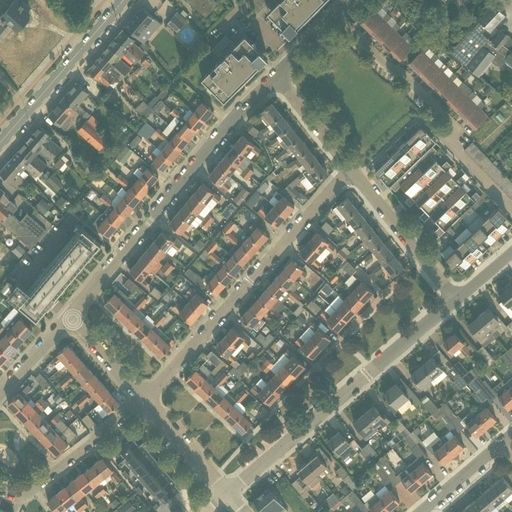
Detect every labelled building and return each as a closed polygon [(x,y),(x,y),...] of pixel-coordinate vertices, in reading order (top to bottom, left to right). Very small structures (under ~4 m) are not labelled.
[(26,13),(30,8),(20,0),(15,0),(0,17),(0,22),(1,23),(0,23),(0,37),(2,40),(13,26),(18,30),(30,16),(26,13)] [(187,0),(206,16),(217,3),(213,0),(187,0)] [(274,19),(273,20),(277,24),(278,23),(290,35),(297,27),(304,21),(302,18),(317,3),(319,5),(324,0),(275,0),(278,2),(268,12),(274,19)] [(374,10),(361,23),(370,32),(389,14),(378,4),(373,9),(374,10)] [(511,49),(511,51),(503,44),(509,36),(501,30),(492,42),(481,33),(486,27),(490,31),(504,15),(493,5),(472,27),(473,27),(470,31),(449,51),(479,76),(494,57),(501,63),(504,60),(511,66),(511,49)] [(161,23),(142,7),(125,26),(144,43),(161,23)] [(183,8),(179,12),(184,17),(188,13),(183,8)] [(390,13),(393,17),(398,12),(395,8),(390,13)] [(187,19),(184,17),(179,12),(178,11),(167,23),(177,31),(187,19)] [(398,24),(391,17),(389,14),(370,32),(380,42),(398,24)] [(407,33),(401,26),(398,24),(380,42),(389,51),(407,33)] [(135,39),(123,28),(116,37),(140,57),(144,52),(133,42),(135,39)] [(389,51),(399,61),(412,47),(411,46),(416,41),(407,33),(389,51)] [(253,40),(252,41),(245,34),(235,44),(226,35),(212,48),(222,58),(202,78),(208,84),(207,86),(211,90),(212,89),(222,98),(223,98),(223,97),(229,91),(231,93),(231,94),(238,86),(236,84),(244,76),(251,69),(254,71),(268,57),(256,45),(257,44),(253,40)] [(135,62),(140,57),(116,37),(109,45),(121,55),(124,52),(135,62)] [(429,39),(425,43),(426,44),(429,48),(434,43),(429,39)] [(429,48),(426,44),(421,49),(422,50),(408,63),(418,73),(431,59),(430,58),(425,53),(429,48)] [(119,58),(121,55),(109,45),(102,53),(126,73),(130,68),(119,58)] [(121,79),(126,73),(102,53),(95,61),(108,71),(110,69),(121,79)] [(418,73),(427,82),(441,69),(440,68),(434,62),(439,57),(436,55),(435,54),(430,58),(431,59),(418,73)] [(447,61),(448,62),(445,64),(448,66),(450,64),(454,61),(451,58),(447,61)] [(146,68),(151,63),(146,59),(142,63),(146,68)] [(95,61),(88,69),(107,86),(115,77),(108,71),(95,61)] [(448,66),(445,64),(445,63),(440,68),(441,69),(427,82),(437,92),(450,78),(449,77),(443,71),(448,67),(448,66)] [(138,76),(142,72),(143,71),(139,67),(138,68),(134,72),(138,76)] [(466,79),(470,75),(465,70),(461,75),(466,79)] [(450,78),(437,92),(446,101),(459,88),(458,86),(453,81),(457,76),(454,72),(449,77),(450,78)] [(77,82),(63,98),(79,113),(82,116),(86,111),(78,104),(89,92),(77,82)] [(446,101),(455,110),(469,97),(468,96),(462,90),(467,85),(463,82),(458,86),(459,88),(446,101)] [(488,96),(493,91),(489,87),(484,92),(488,96)] [(164,88),(157,97),(160,99),(161,100),(168,92),(164,88)] [(118,99),(110,91),(104,97),(113,105),(118,99)] [(469,97),(455,110),(465,120),(478,106),(477,105),(471,99),(476,95),(472,91),(468,96),(469,97)] [(149,105),(152,108),(160,99),(157,97),(156,95),(147,104),(149,105)] [(79,113),(63,98),(49,115),(65,129),(79,113)] [(205,120),(213,110),(203,101),(202,102),(197,98),(194,102),(198,106),(194,111),(205,120)] [(157,114),(165,104),(163,103),(163,102),(161,100),(160,99),(152,108),(154,109),(153,110),(157,114)] [(478,106),(465,120),(474,129),(488,115),(481,108),(485,104),(482,100),(477,105),(478,106)] [(262,111),(263,111),(262,112),(271,123),(271,122),(281,115),(272,103),(262,111)] [(149,105),(140,114),(145,119),(153,110),(154,109),(152,108),(149,105)] [(170,112),(176,116),(179,112),(174,107),(170,112)] [(182,118),(197,130),(205,120),(194,111),(190,108),(184,116),(182,118)] [(173,128),(188,140),(197,130),(182,118),(184,116),(179,112),(176,116),(180,120),(173,128)] [(271,123),(274,127),(280,134),(290,126),(281,115),(271,122),(271,123)] [(111,140),(87,119),(78,130),(101,150),(111,140)] [(143,136),(148,130),(153,133),(156,130),(146,122),(138,132),(139,132),(143,136)] [(188,140),(173,128),(169,124),(163,131),(167,135),(165,137),(166,138),(170,141),(180,150),(188,140)] [(251,124),(247,130),(255,137),(260,132),(251,124)] [(52,135),(40,125),(32,133),(56,154),(61,148),(50,138),(52,135)] [(265,135),(271,130),(267,126),(261,130),(262,131),(265,135)] [(280,142),(283,139),(289,146),(299,138),(290,126),(280,134),(276,138),(280,142)] [(421,126),(406,141),(425,161),(431,155),(431,156),(437,150),(433,146),(436,142),(421,126)] [(163,131),(158,127),(154,132),(159,136),(163,131)] [(262,131),(257,135),(260,139),(265,135),(262,131)] [(143,139),(142,138),(143,136),(139,132),(137,134),(137,135),(129,144),(135,148),(143,139)] [(51,159),(56,154),(32,133),(25,142),(37,152),(40,150),(51,159)] [(261,150),(242,135),(234,145),(246,155),(251,149),(257,154),(261,150)] [(274,146),(280,142),(276,138),(271,142),(274,146)] [(309,149),(299,138),(289,146),(285,149),(279,153),(283,158),(289,153),(289,154),(293,151),(298,157),(299,157),(309,149)] [(170,141),(161,151),(172,160),(180,150),(170,141)] [(410,176),(416,170),(425,161),(406,141),(390,156),(410,176)] [(18,150),(41,170),(47,164),(35,154),(37,152),(25,142),(18,150)] [(468,155),(477,146),(473,142),(464,150),(468,155)] [(238,165),(246,155),(234,145),(226,155),(238,165)] [(472,159),(481,150),(477,146),(468,155),(472,159)] [(134,153),(127,147),(121,153),(129,159),(134,153)] [(164,170),(172,160),(161,151),(156,147),(149,156),(154,160),(153,161),(164,170)] [(298,157),(303,163),(307,169),(318,161),(309,149),(299,157),(298,157)] [(36,176),(41,170),(18,150),(10,159),(23,169),(25,166),(36,176)] [(472,159),(477,164),(486,155),(481,150),(472,159)] [(501,160),(506,156),(500,150),(496,154),(501,160)] [(121,153),(117,159),(122,162),(126,157),(121,153)] [(229,175),(238,165),(226,155),(217,165),(229,175)] [(425,161),(416,170),(431,186),(446,171),(452,165),(447,160),(441,166),(431,156),(431,155),(425,161)] [(477,164),(481,168),(490,159),(486,155),(477,164)] [(401,185),(410,176),(390,156),(375,170),(389,188),(391,186),(395,190),(401,185)] [(55,164),(60,168),(65,162),(60,157),(55,164)] [(10,159),(0,170),(0,172),(17,188),(28,174),(23,169),(10,159)] [(485,172),(494,164),(490,159),(481,168),(485,172)] [(298,165),(294,160),(289,164),(290,166),(292,168),(293,169),(298,165)] [(288,185),(285,188),(294,197),(299,192),(293,187),(301,180),(309,190),(314,186),(313,184),(327,172),(318,161),(307,169),(298,176),(288,185)] [(158,176),(148,167),(143,163),(139,168),(138,167),(134,172),(135,174),(136,174),(136,175),(139,177),(150,186),(158,176)] [(490,177),(499,168),(497,167),(494,164),(485,172),(490,177)] [(217,165),(209,175),(227,190),(231,186),(224,181),(229,175),(217,165)] [(254,171),(247,165),(243,170),(251,176),(254,171)] [(494,181),(502,173),(503,173),(499,168),(490,177),(494,181)] [(240,174),(247,179),(251,176),(243,170),(240,174)] [(405,201),(410,206),(415,201),(431,186),(416,170),(410,176),(401,185),(411,196),(405,201)] [(456,181),(446,171),(431,186),(445,201),(461,186),(466,181),(461,175),(456,181)] [(494,181),(498,186),(507,178),(502,173),(494,181)] [(52,174),(50,176),(47,179),(55,187),(60,181),(52,174)] [(116,178),(121,182),(124,178),(120,174),(118,176),(116,178)] [(139,177),(131,187),(142,196),(150,186),(139,177)] [(129,181),(124,178),(121,182),(125,186),(124,188),(127,191),(123,196),(134,206),(142,196),(131,187),(127,184),(129,181)] [(498,186),(503,190),(511,182),(507,178),(498,186)] [(265,181),(261,186),(265,190),(269,185),(265,181)] [(503,190),(507,195),(511,189),(511,182),(503,190)] [(221,198),(202,183),(194,193),(206,203),(211,197),(217,202),(221,198)] [(419,216),(424,221),(430,216),(445,201),(431,186),(415,201),(425,211),(419,216)] [(445,201),(460,216),(481,196),(476,191),(471,196),(461,186),(445,201)] [(0,218),(31,245),(43,230),(44,231),(52,223),(44,216),(43,217),(35,210),(31,213),(28,210),(20,219),(13,213),(18,207),(11,201),(12,201),(8,197),(3,192),(4,191),(0,187),(0,218)] [(286,216),(294,206),(276,190),(273,194),(279,200),(274,205),(286,216)] [(198,213),(206,203),(194,193),(186,203),(198,213)] [(104,202),(108,197),(103,194),(100,198),(104,202)] [(243,199),(237,195),(233,200),(239,204),(243,199)] [(123,196),(114,206),(115,207),(125,216),(134,206),(123,196)] [(251,208),(257,202),(251,196),(245,202),(251,208)] [(102,214),(117,226),(125,216),(115,207),(114,206),(111,203),(112,201),(108,197),(104,202),(109,206),(103,213),(102,214)] [(347,197),(337,206),(333,208),(343,220),(347,217),(357,209),(347,197)] [(36,206),(45,214),(49,208),(40,201),(36,206)] [(440,226),(434,231),(439,236),(460,216),(445,201),(430,216),(440,226)] [(237,207),(231,202),(228,206),(234,211),(237,207)] [(189,223),(198,213),(186,203),(177,213),(189,223)] [(259,210),(277,226),(286,216),(274,205),(269,211),(263,206),(259,210)] [(466,211),(470,216),(475,211),(470,206),(466,211)] [(511,224),(511,223),(507,218),(505,217),(507,215),(499,207),(497,208),(484,220),(500,236),(504,232),(511,224)] [(347,217),(351,222),(356,228),(366,220),(357,209),(347,217)] [(109,236),(117,226),(102,214),(103,213),(101,212),(93,223),(91,226),(98,232),(100,229),(109,236)] [(177,213),(169,223),(188,238),(191,234),(185,228),(189,223),(177,213)] [(204,217),(211,223),(214,219),(207,213),(204,217)] [(208,227),(211,224),(211,223),(204,217),(201,221),(208,227)] [(342,220),(337,224),(341,230),(346,225),(342,220)] [(356,228),(365,240),(375,232),(366,220),(356,228)] [(495,241),(500,236),(484,220),(472,232),(487,248),(495,241)] [(334,229),(333,228),(326,222),(321,227),(329,234),(334,229)] [(260,245),(268,235),(258,226),(257,227),(252,223),(249,227),(253,231),(249,236),(260,245)] [(83,228),(37,284),(29,293),(19,284),(11,293),(19,300),(23,295),(25,297),(19,304),(37,319),(101,243),(83,228)] [(181,246),(163,230),(154,240),(166,250),(171,244),(178,250),(181,246)] [(230,240),(234,236),(230,232),(226,236),(230,240)] [(335,248),(317,232),(308,241),(320,252),(325,246),(331,252),(335,248)] [(350,241),(355,236),(351,232),(346,236),(350,241)] [(365,240),(369,245),(374,251),(384,243),(375,232),(365,240)] [(487,248),(472,232),(459,244),(474,260),(479,256),(487,248)] [(234,236),(230,240),(235,244),(237,242),(239,239),(234,236)] [(251,255),(260,245),(249,236),(241,245),(241,246),(251,255)] [(198,251),(205,244),(199,239),(193,246),(198,251)] [(146,250),(158,260),(166,250),(154,240),(146,250)] [(308,241),(300,251),(318,267),(321,263),(315,258),(320,252),(308,241)] [(232,255),(243,264),(251,255),(241,246),(241,245),(237,242),(235,244),(232,247),(236,250),(233,255),(232,255)] [(364,248),(360,243),(355,247),(359,252),(364,248)] [(394,255),(384,243),(374,251),(384,263),(394,255)] [(12,251),(20,258),(26,251),(18,244),(12,251)] [(447,257),(445,258),(452,268),(455,265),(462,273),(470,265),(474,260),(459,244),(447,257)] [(344,260),(348,256),(340,248),(336,253),(344,260)] [(208,255),(213,259),(217,255),(212,251),(210,253),(206,249),(200,256),(205,260),(208,255)] [(150,270),(158,260),(146,250),(138,260),(150,270)] [(368,264),(373,259),(369,254),(364,259),(368,264)] [(234,274),(243,264),(232,255),(228,260),(225,257),(222,259),(217,255),(213,259),(218,263),(220,261),(234,274)] [(384,263),(393,274),(403,267),(394,255),(384,263)] [(303,269),(292,259),(284,269),(294,278),(299,274),(303,278),(307,274),(302,270),(303,269)] [(138,260),(129,270),(148,286),(151,281),(145,276),(150,270),(138,260)] [(168,261),(164,265),(171,271),(175,267),(168,261)] [(219,269),(215,274),(225,284),(234,274),(220,261),(218,263),(218,264),(216,266),(219,269)] [(355,268),(352,265),(347,261),(342,266),(352,275),(357,269),(355,268)] [(168,275),(171,271),(164,265),(161,269),(168,275)] [(374,271),(377,275),(383,271),(379,266),(373,270),(374,271)] [(194,281),(198,275),(189,268),(185,273),(194,281)] [(300,284),(294,279),(294,278),(284,269),(275,279),(286,288),(290,291),(292,289),(294,291),(300,284)] [(333,283),(339,277),(334,272),(328,278),(333,283)] [(207,277),(208,276),(206,275),(202,279),(207,283),(206,284),(217,293),(225,284),(215,274),(210,280),(207,277)] [(365,301),(373,292),(358,277),(349,286),(353,290),(353,291),(365,301)] [(124,284),(131,291),(133,292),(138,286),(129,278),(124,284)] [(267,288),(277,298),(281,301),(283,302),(289,295),(288,293),(290,291),(286,288),(275,279),(267,288)] [(511,308),(511,285),(511,284),(499,295),(511,309),(511,308)] [(163,294),(154,287),(150,292),(159,299),(163,294)] [(199,313),(208,303),(190,287),(187,291),(193,297),(188,302),(199,313)] [(281,301),(277,298),(267,288),(258,298),(269,307),(268,308),(272,311),(274,309),(281,301)] [(105,303),(114,312),(128,297),(128,298),(128,297),(120,289),(115,293),(114,293),(105,303)] [(290,291),(288,293),(289,295),(292,298),(296,293),(294,291),(292,289),(290,291)] [(356,311),(365,301),(353,291),(344,300),(356,311)] [(292,298),(297,302),(301,297),(296,293),(292,298)] [(143,295),(139,300),(143,305),(148,300),(143,295)] [(114,312),(124,321),(134,310),(137,307),(139,309),(143,305),(139,300),(134,304),(128,298),(128,297),(114,312)] [(258,298),(250,308),(260,317),(268,308),(269,307),(258,298)] [(307,306),(316,314),(321,308),(312,300),(307,306)] [(347,320),(356,311),(344,300),(336,309),(347,320)] [(173,307),(191,323),(199,313),(188,302),(183,308),(177,303),(173,307)] [(250,308),(241,318),(251,327),(252,326),(257,330),(265,321),(260,317),(250,308)] [(508,327),(506,325),(497,314),(495,315),(488,308),(478,316),(489,329),(495,325),(501,332),(508,327)] [(270,313),(275,317),(279,313),(274,309),(272,311),(270,313)] [(324,310),(321,314),(338,330),(347,320),(336,309),(330,315),(324,310)] [(143,319),(134,310),(124,321),(133,329),(143,319)] [(24,337),(32,329),(20,318),(23,315),(19,311),(8,323),(24,337)] [(157,318),(162,322),(166,317),(161,313),(157,318)] [(279,313),(275,317),(280,321),(281,319),(284,317),(279,313)] [(295,321),(301,327),(307,321),(301,315),(295,321)] [(484,347),(496,337),(489,329),(478,316),(468,325),(477,335),(475,336),(483,346),(484,347)] [(162,322),(157,318),(153,322),(155,324),(158,327),(162,322)] [(142,338),(152,328),(143,319),(133,329),(142,338)] [(322,347),(331,338),(313,322),(309,326),(315,331),(310,337),(322,347)] [(4,328),(0,323),(0,330),(17,346),(24,337),(8,323),(4,328)] [(233,327),(224,336),(236,347),(241,341),(247,347),(251,343),(233,327)] [(161,337),(152,328),(142,338),(152,347),(161,337)] [(0,346),(9,355),(17,346),(0,330),(0,338),(1,339),(0,340),(0,346)] [(266,346),(274,337),(269,333),(266,337),(260,332),(256,337),(266,346)] [(471,352),(468,348),(463,343),(455,332),(444,342),(452,352),(458,347),(466,357),(471,352)] [(241,364),(235,360),(237,358),(235,356),(231,353),(236,347),(224,336),(216,346),(228,357),(233,362),(231,364),(235,366),(242,373),(249,366),(243,361),(241,364)] [(170,337),(166,341),(161,337),(152,347),(161,356),(171,346),(170,345),(174,340),(170,337)] [(295,341),(313,357),(322,347),(310,337),(305,342),(299,337),(295,341)] [(280,347),(285,342),(280,338),(276,343),(280,347)] [(68,344),(61,350),(57,354),(58,354),(53,358),(57,363),(58,362),(62,367),(66,363),(76,354),(68,344)] [(0,362),(1,363),(9,355),(0,346),(0,362)] [(495,360),(484,347),(483,346),(477,350),(490,365),(495,360)] [(296,375),(305,365),(288,349),(284,353),(279,359),(285,364),(296,375)] [(207,356),(214,362),(217,366),(222,360),(211,350),(207,356)] [(253,361),(257,356),(252,351),(248,357),(253,361)] [(511,362),(511,359),(506,352),(501,356),(509,365),(511,362)] [(76,354),(66,363),(75,373),(85,364),(76,354)] [(439,359),(436,361),(432,357),(422,366),(432,378),(437,383),(447,374),(439,364),(441,362),(439,359)] [(264,362),(270,368),(274,364),(267,358),(264,362)] [(270,368),(276,374),(287,384),(296,375),(285,364),(279,359),(274,364),(270,368)] [(459,360),(453,366),(459,373),(468,384),(469,383),(472,380),(473,379),(478,375),(472,369),(468,372),(459,360)] [(267,372),(270,368),(264,362),(260,366),(267,372)] [(211,372),(203,363),(196,370),(196,369),(186,379),(196,388),(205,378),(211,372)] [(83,383),(94,374),(85,364),(75,373),(83,383)] [(422,366),(411,375),(426,392),(437,383),(432,378),(422,366)] [(229,376),(227,374),(224,372),(220,376),(225,381),(229,376)] [(48,381),(40,373),(35,378),(43,386),(48,381)] [(459,373),(454,378),(463,388),(468,384),(459,373)] [(69,374),(64,378),(68,383),(73,379),(69,374)] [(102,383),(94,374),(83,383),(92,393),(102,383)] [(278,394),(287,384),(276,374),(267,383),(278,394)] [(481,389),(486,385),(478,375),(473,379),(481,389)] [(222,384),(225,381),(220,376),(216,381),(218,383),(220,385),(222,384)] [(63,387),(68,383),(64,378),(59,383),(63,387)] [(205,397),(215,387),(205,378),(196,388),(205,397)] [(475,394),(487,407),(493,402),(481,389),(473,379),(472,380),(469,383),(477,392),(475,394)] [(100,402),(110,393),(102,383),(92,393),(100,402)] [(218,383),(215,387),(205,397),(214,406),(224,396),(229,391),(222,384),(220,385),(218,383)] [(252,387),(270,403),(278,394),(267,383),(262,389),(256,383),(252,387)] [(421,402),(408,385),(402,390),(396,383),(384,393),(389,398),(384,401),(394,413),(399,409),(397,407),(408,398),(415,407),(421,402)] [(494,392),(508,408),(511,405),(511,392),(504,383),(494,392)] [(22,390),(20,393),(20,392),(8,404),(16,412),(30,399),(26,395),(33,388),(28,384),(26,386),(22,390)] [(22,390),(26,386),(23,384),(17,390),(20,392),(20,393),(22,390)] [(239,394),(243,398),(248,393),(246,392),(243,389),(239,394)] [(86,393),(81,398),(85,402),(90,398),(86,393)] [(110,393),(100,402),(104,407),(100,411),(103,415),(108,411),(109,412),(119,403),(110,393)] [(58,394),(53,399),(58,403),(63,399),(58,394)] [(239,394),(235,399),(237,401),(239,403),(243,398),(239,394)] [(233,405),(224,396),(214,406),(224,415),(233,405)] [(16,412),(24,420),(45,401),(41,397),(34,403),(30,399),(16,412)] [(80,407),(85,402),(81,398),(76,402),(80,407)] [(251,405),(257,411),(263,405),(256,399),(251,405)] [(432,413),(438,408),(430,399),(424,404),(432,413)] [(24,420),(32,429),(44,418),(39,412),(41,410),(42,411),(49,405),(45,401),(24,420)] [(452,419),(457,415),(446,403),(441,407),(452,419)] [(243,414),(233,405),(224,415),(233,424),(243,414)] [(378,430),(383,425),(389,420),(384,414),(382,415),(374,405),(364,414),(378,430)] [(450,430),(454,434),(460,429),(441,407),(439,408),(438,408),(432,413),(436,418),(440,415),(448,423),(447,424),(451,429),(450,430)] [(486,427),(496,419),(486,407),(476,415),(486,427)] [(255,417),(247,409),(247,410),(246,410),(243,414),(233,424),(242,433),(252,422),(251,422),(255,417)] [(466,424),(476,436),(486,427),(476,415),(472,410),(462,419),(466,424)] [(50,420),(54,424),(61,417),(57,413),(50,420)] [(82,419),(89,428),(95,422),(87,414),(82,419)] [(364,414),(354,422),(362,432),(360,433),(366,440),(378,430),(364,414)] [(65,421),(61,417),(54,424),(58,428),(65,421)] [(32,429),(40,437),(52,426),(44,418),(32,429)] [(398,418),(392,423),(400,432),(405,427),(398,418)] [(40,437),(48,446),(60,435),(52,426),(40,437)] [(411,432),(408,434),(416,444),(421,440),(417,434),(421,431),(418,426),(411,432)] [(56,454),(68,443),(77,435),(73,431),(64,439),(60,435),(48,446),(56,454)] [(339,452),(343,457),(342,459),(347,465),(355,458),(354,457),(360,452),(367,458),(370,456),(363,448),(362,448),(354,438),(349,442),(339,431),(328,440),(338,452),(339,452)] [(416,444),(408,434),(404,438),(412,447),(416,444)] [(454,434),(449,439),(445,435),(440,438),(440,439),(454,455),(464,446),(454,434)] [(126,461),(153,493),(145,499),(149,504),(157,497),(157,498),(159,497),(164,502),(179,489),(174,484),(176,482),(144,445),(148,442),(142,435),(136,440),(135,440),(122,452),(116,458),(122,465),(126,461)] [(434,452),(444,463),(454,455),(440,439),(440,438),(438,435),(426,446),(432,454),(434,452)] [(363,448),(370,456),(371,457),(377,452),(369,443),(363,448)] [(311,456),(312,458),(307,462),(322,479),(331,471),(327,466),(332,462),(320,448),(311,456)] [(400,480),(396,476),(395,474),(395,471),(387,462),(389,460),(385,454),(379,459),(384,464),(381,466),(388,475),(396,484),(400,480)] [(120,480),(103,457),(93,465),(107,482),(112,478),(116,483),(120,480)] [(421,461),(418,457),(408,466),(422,482),(432,474),(421,461)] [(303,487),(307,483),(312,487),(322,479),(307,462),(297,471),(301,475),(296,479),(303,487)] [(102,486),(107,482),(93,465),(84,472),(94,485),(102,494),(107,491),(102,486)] [(384,479),(388,475),(381,466),(376,471),(384,479)] [(398,475),(401,479),(411,491),(422,482),(408,466),(398,475)] [(511,468),(511,469),(503,476),(507,481),(511,477),(511,468)] [(85,492),(92,487),(93,489),(92,490),(98,497),(102,494),(94,485),(84,472),(75,479),(85,492)] [(358,485),(348,474),(344,478),(353,489),(358,485)] [(507,481),(503,476),(493,484),(507,501),(507,500),(508,501),(511,497),(511,487),(511,486),(507,481)] [(81,499),(80,496),(85,492),(75,479),(66,486),(84,509),(88,505),(83,498),(81,499)] [(495,505),(501,500),(503,504),(507,501),(493,484),(484,492),(495,505)] [(84,509),(66,486),(57,493),(69,509),(71,510),(75,506),(80,511),(86,511),(84,509)] [(346,495),(347,494),(350,492),(345,486),(341,489),(346,495)] [(286,511),(288,510),(269,487),(253,500),(263,511),(286,511)] [(307,491),(303,487),(299,491),(314,508),(318,504),(307,491)] [(356,503),(360,499),(353,490),(350,492),(347,494),(355,503),(356,503)] [(389,490),(380,498),(379,498),(389,510),(399,501),(389,490)] [(324,500),(331,507),(340,500),(333,492),(324,500)] [(486,511),(495,505),(484,492),(474,500),(484,511),(486,511)] [(56,511),(72,511),(71,510),(69,509),(57,493),(48,501),(56,511)] [(364,503),(368,509),(370,508),(373,511),(386,511),(389,510),(379,498),(380,498),(376,493),(364,503)] [(341,500),(346,506),(348,508),(350,505),(352,507),(355,503),(347,494),(346,495),(346,496),(345,496),(341,500)] [(119,503),(116,498),(109,504),(113,508),(119,503)] [(484,511),(474,500),(465,508),(467,511),(484,511)] [(130,511),(136,508),(130,501),(120,510),(121,511),(130,511)]
